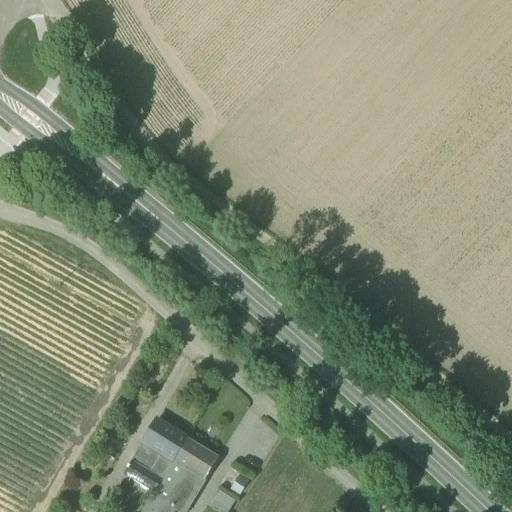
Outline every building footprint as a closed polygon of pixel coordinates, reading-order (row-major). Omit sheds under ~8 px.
[(143,444),(145,446),(174,463),(188,440),(157,421),(143,444)] [(188,440),(174,463),(206,482),(219,460),(188,440)] [(154,495),(174,463),(145,446),(125,477),(154,495)] [(187,511),(206,482),(174,463),(154,495),(143,511),(175,511),(176,511),(187,511)] [(250,481),(240,475),(230,490),(240,496),(250,481)] [(229,511),(236,502),(220,492),(211,506),(220,511),(229,511)]
